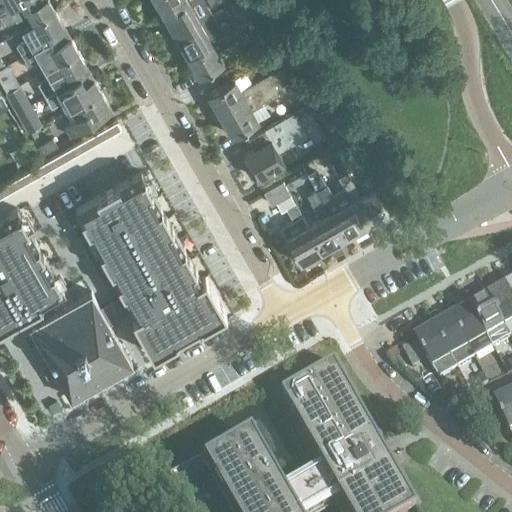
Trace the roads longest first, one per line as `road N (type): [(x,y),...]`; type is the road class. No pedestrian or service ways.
road 1 (residential): [(288,317),(102,0)]
road 2 (residential): [(24,460),(288,317)]
road 3 (residential): [(331,293),(375,371),(511,490)]
road 4 (residential): [(331,293),(511,189)]
road 5 (unclassified): [(454,0),(478,108),(511,163)]
